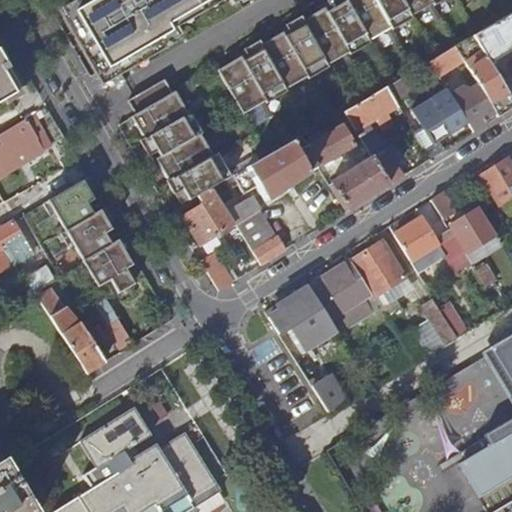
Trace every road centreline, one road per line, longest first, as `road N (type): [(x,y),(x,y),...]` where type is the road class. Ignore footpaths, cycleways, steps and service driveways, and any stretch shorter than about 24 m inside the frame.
road 1 (residential): [(209,320),(19,0)]
road 2 (residential): [(511,131),(209,320)]
road 3 (residential): [(285,427),(209,320)]
